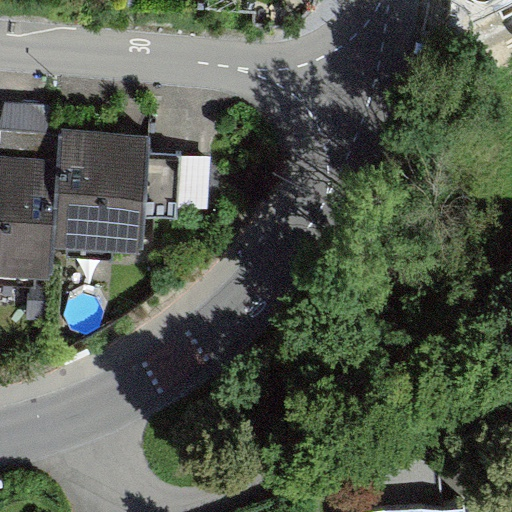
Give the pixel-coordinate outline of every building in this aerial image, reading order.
[(56,239),(145,244),(147,211),(151,151),(152,128),(63,122),(63,128),(62,152),(56,239)] [(0,148),(62,152),(63,128),(0,124),(0,148)] [(56,239),(62,152),(0,148),(0,267),(50,270),(50,264),(55,265),(56,239)] [(151,151),(147,211),(180,213),(180,200),(183,153),(151,151)] [(212,154),(183,153),(180,200),(209,202),(212,154)] [(467,511),(466,499),(349,511),(467,511)]
